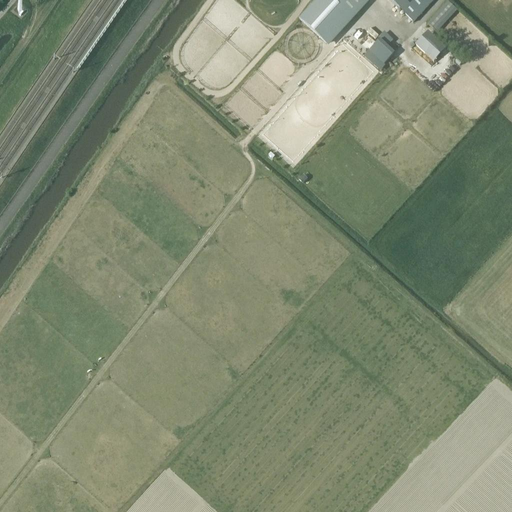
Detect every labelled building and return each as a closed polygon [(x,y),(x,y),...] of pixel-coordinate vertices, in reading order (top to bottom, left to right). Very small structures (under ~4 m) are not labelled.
[(317,0),(299,20),(326,44),(366,0),(317,0)] [(388,0),(415,25),(438,0),(388,0)] [(448,1),(427,23),(436,32),(457,10),(448,1)] [(388,44),(393,39),(384,31),(379,37),(388,44)] [(380,38),(364,56),(379,70),(396,53),(380,38)]
